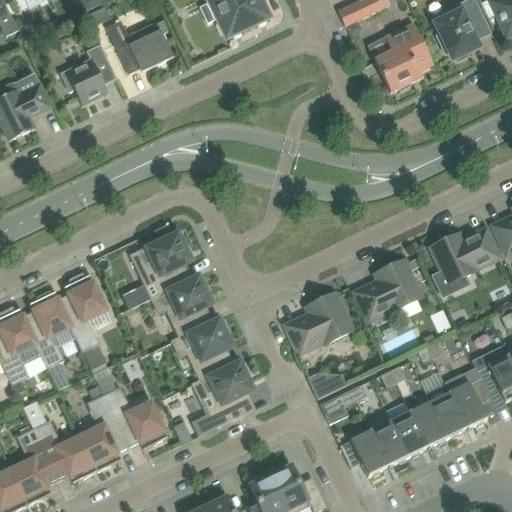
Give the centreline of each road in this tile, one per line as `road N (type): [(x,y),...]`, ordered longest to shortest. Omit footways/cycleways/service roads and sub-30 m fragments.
road 1 (tertiary): [(0,235),(153,161),(205,148),(370,180),(401,177),(511,124)]
road 2 (residential): [(0,187),(316,36)]
road 3 (residential): [(0,288),(189,200),(204,209),(247,295)]
road 4 (residential): [(247,295),(511,168)]
road 5 (residential): [(316,36),(365,122),(385,134),(511,77)]
road 6 (residential): [(102,511),(304,415)]
road 7 (residential): [(304,415),(247,295)]
